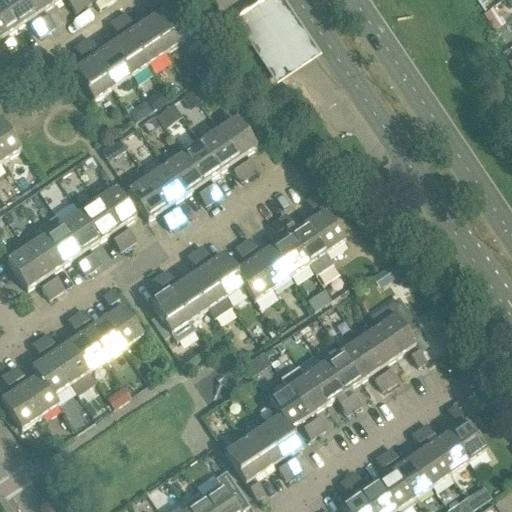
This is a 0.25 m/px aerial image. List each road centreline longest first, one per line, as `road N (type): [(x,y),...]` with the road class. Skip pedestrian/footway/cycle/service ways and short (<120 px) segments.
road 1 (tertiary): [(297,0),(511,315)]
road 2 (residential): [(17,332),(131,256),(162,256),(269,189)]
road 3 (tertiary): [(511,237),(355,0)]
road 4 (residential): [(286,511),(307,482),(435,400)]
road 5 (residential): [(0,76),(106,0)]
